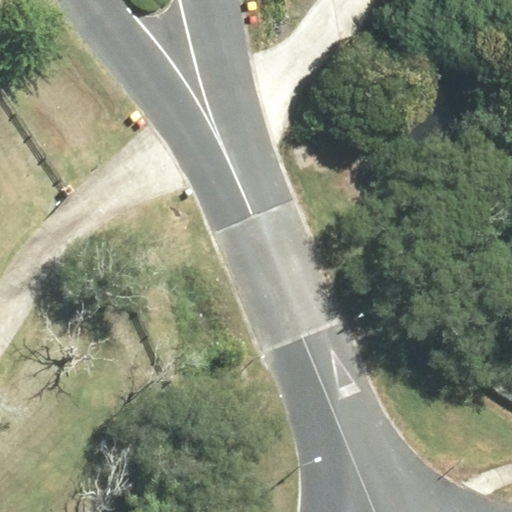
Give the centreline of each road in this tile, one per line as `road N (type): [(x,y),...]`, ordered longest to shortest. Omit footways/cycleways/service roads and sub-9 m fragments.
road 1 (residential): [(232,155),(339,398),(379,511)]
road 2 (residential): [(232,155),(91,0)]
road 3 (residential): [(210,0),(232,155)]
